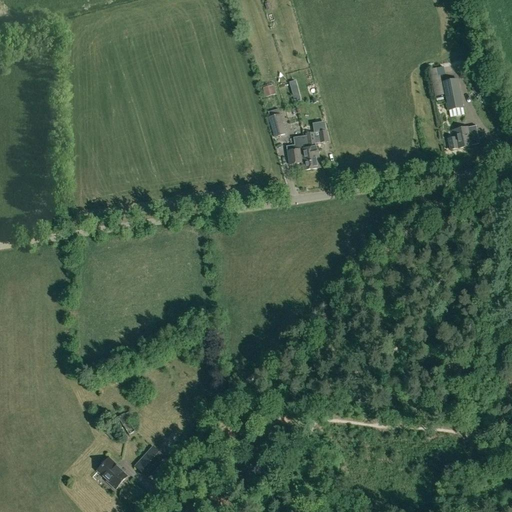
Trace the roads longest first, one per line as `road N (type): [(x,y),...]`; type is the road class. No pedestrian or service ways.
road 1 (unclassified): [(0,246),(511,167)]
road 2 (track): [(149,511),(235,392),(324,318),(394,244),(481,180)]
